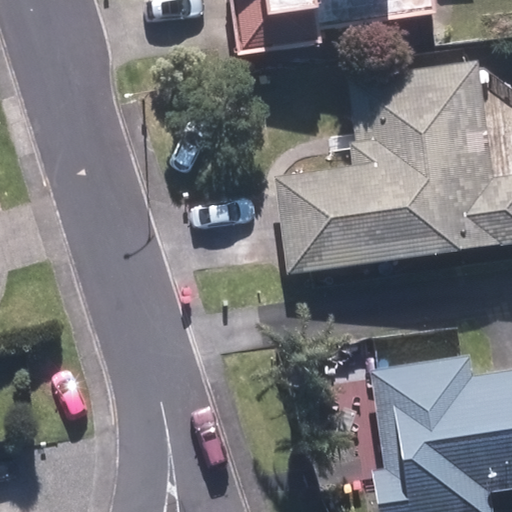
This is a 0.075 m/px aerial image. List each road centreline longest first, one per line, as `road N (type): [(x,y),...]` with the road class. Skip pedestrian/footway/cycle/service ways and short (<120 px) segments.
road 1 (residential): [(50,0),(158,377)]
road 2 (residential): [(158,377),(210,511)]
road 3 (residential): [(136,511),(158,377)]
